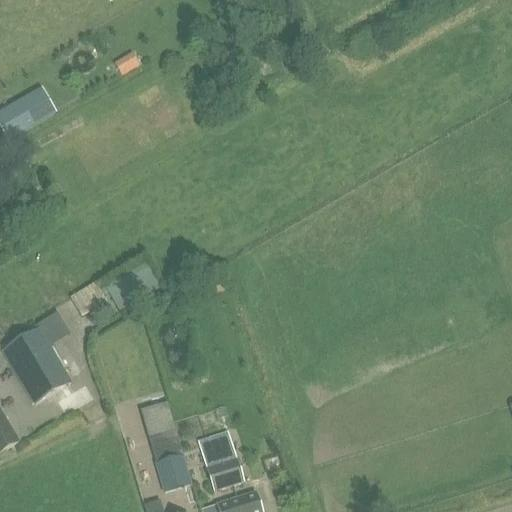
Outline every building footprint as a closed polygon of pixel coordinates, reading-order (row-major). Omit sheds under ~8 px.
[(140,59),(119,70),(126,82),(146,70),(140,59)] [(0,126),(9,142),(56,115),(43,93),(0,118),(0,126)] [(0,157),(11,150),(0,134),(0,157)] [(225,295),(219,277),(198,284),(205,301),(225,295)] [(95,287),(71,303),(82,322),(107,306),(95,287)] [(120,350),(141,345),(136,328),(115,333),(120,350)] [(19,379),(54,359),(39,333),(4,354),(19,379)] [(71,386),(54,359),(19,379),(36,407),(71,386)] [(168,408),(144,414),(147,425),(158,467),(157,467),(165,495),(192,487),(185,465),(183,460),(171,418),(168,408)] [(0,457),(19,446),(0,413),(0,457)] [(203,453),(215,495),(245,487),(233,444),(203,453)] [(263,479),(264,496),(288,495),(287,478),(263,479)] [(261,511),(256,495),(217,507),(218,511),(261,511)]
